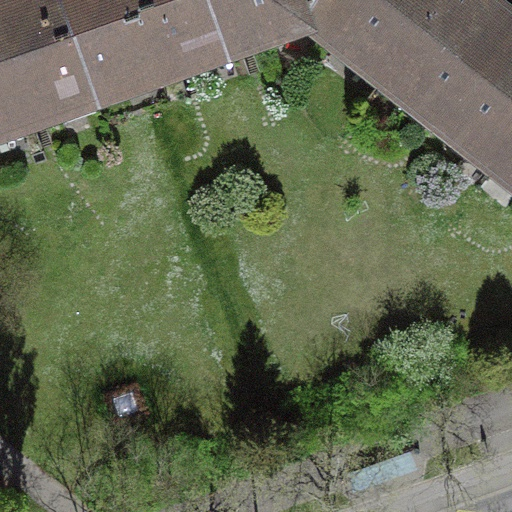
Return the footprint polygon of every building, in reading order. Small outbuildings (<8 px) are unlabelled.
[(90,100),(94,99),(58,0),(0,0),(0,117),(19,110),(24,124),(63,110),(59,96),(85,87),(90,100)] [(224,53),(227,52),(208,0),(58,0),(94,99),(130,86),(126,73),(153,63),(157,76),(197,62),(192,49),(219,40),(224,53)] [(208,0),(227,52),(301,23),(295,6),(311,0),(341,23),(328,40),(329,41),(360,0),(208,0)] [(438,127),(511,31),(511,18),(488,0),(360,0),(329,41),(357,63),(364,54),(415,94),(408,103),(438,127)] [(511,31),(438,127),(468,150),(476,141),(511,168),(511,31)] [(417,434),(347,459),(354,478),(388,466),(423,453),(417,434)]
